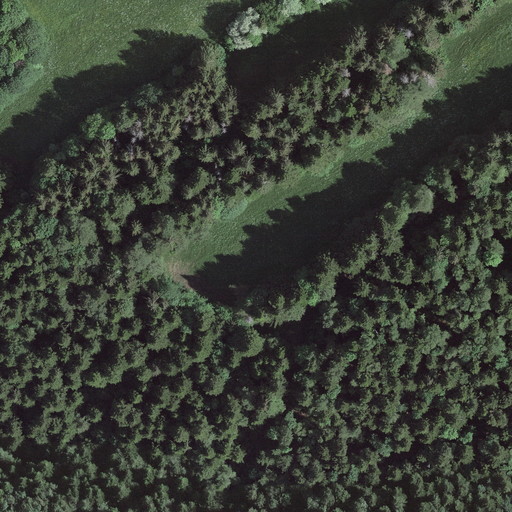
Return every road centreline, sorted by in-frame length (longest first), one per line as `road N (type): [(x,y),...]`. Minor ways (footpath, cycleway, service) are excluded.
road 1 (track): [(0,411),(142,323),(232,332),(307,306),(431,209),(511,174)]
road 2 (track): [(219,511),(307,341),(307,306)]
road 3 (track): [(420,511),(486,432),(511,413)]
